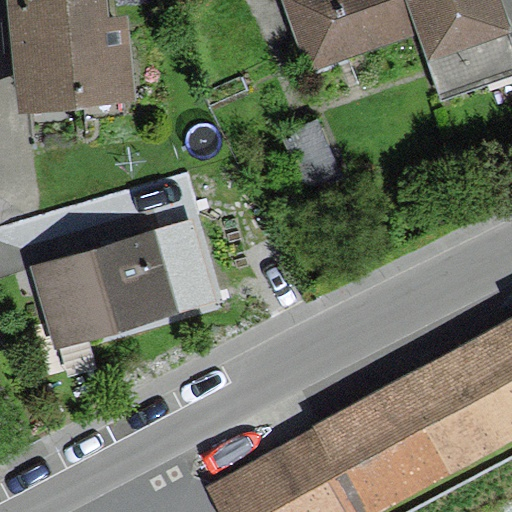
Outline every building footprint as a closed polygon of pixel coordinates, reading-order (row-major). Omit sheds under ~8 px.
[(19,0),(27,94),(122,85),(116,22),(97,24),(93,0),(19,0)] [(511,55),(511,0),(291,0),(307,46),(342,34),(346,48),(418,23),(442,91),(486,76),(483,66),(511,55)] [(300,177),(313,182),(337,172),(315,120),(282,135),(300,177)] [(35,266),(58,344),(173,310),(150,233),(35,266)] [(511,325),(219,485),(233,511),(357,511),(511,427),(511,325)]
